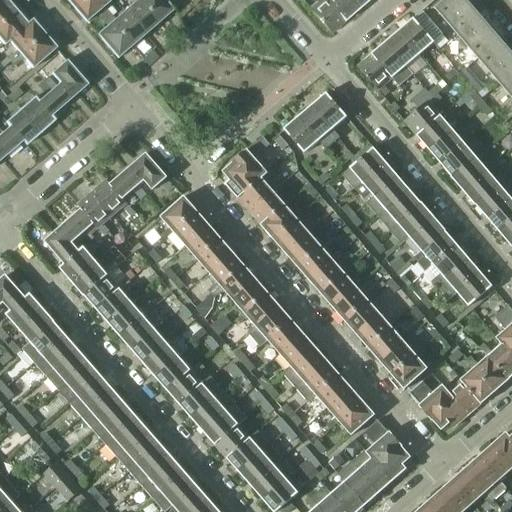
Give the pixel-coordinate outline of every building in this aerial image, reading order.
[(4,0),(0,0),(0,24),(15,12),(4,0)] [(63,0),(72,9),(82,0),(63,0)] [(82,0),(72,9),(84,23),(108,3),(105,0),(82,0)] [(130,0),(133,3),(123,12),(144,36),(158,24),(136,0),(130,0)] [(161,0),(136,0),(158,24),(171,12),(161,0)] [(343,23),(322,0),(309,11),(329,35),(343,23)] [(322,0),(343,23),(357,11),(346,0),(322,0)] [(369,0),(346,0),(357,11),(369,0)] [(480,16),(466,0),(444,0),(434,9),(457,36),(480,16)] [(106,11),(102,14),(130,48),(144,36),(123,12),(113,20),(106,11)] [(15,12),(0,24),(0,42),(3,46),(8,42),(7,41),(26,25),(15,12)] [(423,12),(413,20),(420,28),(429,20),(423,12)] [(130,48),(102,14),(98,18),(106,27),(96,36),(116,60),(130,48)] [(501,41),(480,16),(457,36),(478,61),(501,41)] [(413,20),(399,32),(419,55),(428,48),(436,57),(441,53),(433,44),(433,43),(413,20)] [(26,25),(7,41),(8,42),(16,52),(7,60),(10,64),(43,35),(31,21),(26,25)] [(399,32),(385,44),(405,67),(419,55),(399,32)] [(43,35),(10,64),(13,67),(22,59),(31,69),(55,49),(43,35)] [(511,75),(511,53),(501,41),(478,61),(500,86),(511,75)] [(372,56),(392,79),(399,87),(412,76),(405,67),(385,44),(372,56)] [(151,52),(141,60),(147,68),(157,59),(151,52)] [(50,75),(58,84),(71,98),(85,86),(58,54),(51,61),(57,68),(50,75)] [(392,79),(372,56),(358,68),(378,91),(379,90),(385,97),(390,93),(384,85),(392,79)] [(454,69),(444,77),(449,82),(458,74),(454,69)] [(467,70),(460,76),(468,85),(475,79),(467,70)] [(511,75),(500,86),(511,99),(511,75)] [(46,79),(42,83),(50,92),(54,88),(46,79)] [(42,83),(37,87),(45,96),(50,92),(42,83)] [(45,96),(37,103),(49,117),(71,98),(58,84),(54,88),(50,92),(45,96)] [(437,86),(428,94),(432,99),(437,95),(442,91),(437,86)] [(16,89),(7,97),(11,102),(21,94),(16,89)] [(419,102),(423,107),(428,103),(432,99),(428,94),(419,102)] [(470,99),(478,107),(483,103),(476,94),(470,99)] [(326,95),(312,107),(332,130),(346,118),(326,95)] [(428,103),(423,107),(404,123),(417,137),(440,117),(432,108),(441,100),(437,95),(432,99),(428,103)] [(33,98),(18,112),(38,135),(53,122),(49,117),(37,103),(33,98)] [(483,103),(478,107),(490,121),(495,117),(483,103)] [(312,107),(298,119),(318,142),(325,151),(339,138),(332,130),(312,107)] [(38,135),(18,112),(4,123),(9,128),(21,142),(25,146),(38,135)] [(440,117),(417,137),(428,151),(452,130),(440,117)] [(284,131),(304,154),(318,142),(298,119),(284,131)] [(1,134),(0,134),(0,159),(21,142),(9,128),(1,134)] [(452,130),(428,151),(440,165),(464,144),(452,130)] [(287,146),(279,137),(274,142),(282,151),(287,146)] [(255,158),(269,146),(263,139),(249,151),(255,158)] [(464,144),(440,165),(452,178),(485,150),(480,145),(471,153),(464,144)] [(358,154),(362,159),(371,151),(367,146),(358,154)] [(371,151),(362,159),(342,177),(354,191),(355,190),(385,164),(373,150),(371,151)] [(485,150),(452,178),(451,178),(463,192),(487,172),(479,163),(489,155),(485,150)] [(226,186),(238,200),(261,180),(267,174),(246,151),(232,163),(233,164),(223,173),(230,182),(226,186)] [(344,165),(353,157),(349,152),(340,160),(344,165)] [(132,167),(144,181),(152,191),(160,184),(168,193),(173,189),(165,180),(167,179),(146,155),(132,167)] [(385,164),(355,190),(366,204),(397,177),(385,164)] [(132,167),(110,186),(122,200),(133,191),(141,200),(146,196),(138,187),(144,181),(132,167)] [(270,172),(267,174),(261,180),(238,200),(250,214),(273,194),(264,183),(274,175),(270,172)] [(487,172),(463,192),(475,206),(476,206),(499,185),(507,178),(508,177),(504,172),(494,180),(487,172)] [(326,173),(317,181),(321,186),(330,178),(326,173)] [(397,177),(366,204),(365,205),(377,218),(409,191),(397,177)] [(499,185),(476,206),(487,219),(510,199),(511,197),(511,184),(507,178),(499,185)] [(134,214),(122,200),(110,186),(106,182),(92,193),(112,217),(123,208),(130,217),(134,214)] [(318,194),(310,185),(305,189),(313,199),(318,194)] [(333,200),(338,196),(330,187),(325,191),(333,200)] [(409,191),(377,218),(389,232),(420,204),(409,191)] [(112,217),(92,193),(78,206),(81,211),(98,229),(103,236),(108,232),(102,225),(112,217)] [(273,194),(250,214),(261,226),(284,206),(293,198),(290,194),(281,202),(273,194)] [(164,240),(173,232),(197,212),(184,198),(161,219),(170,228),(160,237),(164,240)] [(511,200),(510,199),(487,219),(499,233),(511,221),(511,200)] [(421,204),(420,204),(389,232),(401,246),(409,239),(433,218),(421,204)] [(341,210),(349,219),(354,215),(346,205),(341,210)] [(284,206),(261,226),(273,241),(297,220),(284,206)] [(81,211),(60,230),(72,244),(76,240),(87,231),(91,236),(98,229),(81,211)] [(197,212),(173,232),(185,247),(209,226),(197,212)] [(306,212),(297,220),(273,241),(285,254),(308,234),(300,224),(309,216),(306,212)] [(362,224),(354,215),(349,219),(357,228),(362,224)] [(433,218),(409,239),(421,252),(444,232),(445,232),(433,218)] [(511,221),(499,233),(510,246),(511,245),(511,221)] [(209,226),(185,247),(197,260),(220,239),(209,226)] [(45,242),(65,265),(79,252),(72,244),(60,230),(45,242)] [(87,231),(76,240),(80,244),(86,239),(90,242),(93,239),(91,236),(87,231)] [(444,232),(421,252),(414,258),(426,272),(433,266),(456,246),(444,232)] [(377,242),(370,233),(365,237),(372,246),(377,242)] [(317,243),(308,234),(285,254),(297,268),(329,239),(326,236),(317,243)] [(220,239),(197,260),(209,273),(232,253),(220,239)] [(329,239),(297,268),(308,281),(332,261),(324,251),(333,243),(329,239)] [(377,242),(372,246),(380,255),(385,251),(377,242)] [(84,248),(79,252),(65,265),(60,269),(72,283),(103,256),(97,249),(99,248),(95,243),(86,251),(84,248)] [(456,246),(433,266),(440,275),(431,283),(435,288),(436,287),(444,280),(468,260),(456,246)] [(148,255),(156,264),(161,260),(153,250),(148,255)] [(232,253),(209,273),(217,283),(208,291),(211,295),(244,266),(232,253)] [(103,256),(72,283),(84,297),(107,276),(117,268),(112,263),(110,265),(103,256)] [(391,268),(395,273),(404,265),(400,260),(391,268)] [(468,260),(444,280),(436,287),(448,301),(457,294),(480,274),(468,260)] [(341,271),(332,261),(308,281),(320,295),(353,266),(350,263),(341,271)] [(396,274),(400,278),(412,268),(408,263),(396,274)] [(244,266),(211,295),(214,298),(224,290),(232,301),(256,280),(244,266)] [(356,270),(353,266),(320,295),(332,308),(356,288),(347,278),(356,270)] [(119,290),(129,282),(134,277),(129,271),(123,275),(117,268),(107,276),(84,297),(96,310),(119,290)] [(177,278),(169,268),(164,273),(171,282),(177,278)] [(480,274),(457,294),(468,307),(492,287),(480,274)] [(5,277),(0,281),(0,299),(3,303),(11,312),(25,299),(5,277)] [(177,278),(171,282),(179,291),(184,287),(177,278)] [(256,280),(232,301),(244,314),(268,293),(256,280)] [(399,289),(391,280),(386,284),(394,294),(399,289)] [(132,304),(124,295),(133,287),(129,282),(119,290),(96,310),(108,324),(132,304)] [(382,283),(373,290),(377,294),(385,286),(382,283)] [(364,298),(356,288),(332,308),(344,322),(368,302),(377,294),(373,290),(364,298)] [(268,293),(244,314),(235,322),(238,326),(247,318),(256,327),(280,307),(268,293)] [(30,295),(25,299),(11,312),(6,316),(18,330),(42,309),(30,295)] [(420,301),(428,311),(433,306),(425,297),(420,301)] [(391,329),(380,315),(368,302),(344,322),(368,349),(391,329)] [(132,304),(108,324),(120,337),(152,309),(148,304),(139,312),(132,304)] [(507,307),(498,315),(494,318),(506,331),(496,339),(501,345),(511,357),(511,311),(508,306),(507,307)] [(191,316),(183,307),(178,311),(186,320),(191,316)] [(280,307),(256,327),(248,334),(260,348),(268,341),(291,321),(280,307)] [(415,308),(410,312),(419,322),(424,318),(415,308)] [(42,309),(18,330),(30,343),(54,323),(42,309)] [(152,309),(120,337),(132,351),(156,331),(148,322),(157,314),(152,309)] [(440,315),(435,319),(443,329),(448,324),(440,315)] [(291,321),(268,341),(280,355),(303,335),(291,321)] [(54,323),(30,343),(22,351),(34,364),(65,336),(54,323)] [(210,328),(218,337),(223,332),(215,323),(210,328)] [(438,335),(430,326),(425,330),(433,339),(438,335)] [(0,327),(0,337),(4,342),(9,337),(0,327)] [(403,342),(394,333),(391,329),(368,349),(380,363),(403,342)] [(156,331),(132,351),(144,364),(167,344),(156,331)] [(303,335),(280,355),(291,368),(315,348),(303,335)] [(65,336),(34,364),(46,377),(77,350),(65,336)] [(176,336),(167,344),(144,364),(155,378),(179,357),(171,349),(180,341),(176,336)] [(218,347),(210,338),(205,342),(213,352),(218,347)] [(8,346),(15,355),(20,351),(13,342),(8,346)] [(403,342),(380,363),(391,376),(415,356),(403,342)] [(479,349),(480,350),(487,358),(507,381),(511,376),(511,357),(501,345),(491,354),(483,345),(479,349)] [(315,348),(291,368),(283,375),(295,389),(327,361),(315,348)] [(424,348),(415,356),(391,376),(404,391),(427,370),(418,360),(427,352),(424,348)] [(77,350),(46,377),(58,391),(66,384),(89,364),(77,350)] [(507,381),(487,358),(480,350),(467,361),(474,369),(495,392),(507,381)] [(234,355),(242,364),(247,360),(239,351),(234,355)] [(457,351),(448,359),(453,364),(462,356),(457,351)] [(0,360),(0,362),(3,367),(12,359),(8,354),(0,360)] [(179,357),(155,378),(167,392),(191,371),(179,357)] [(255,369),(247,360),(242,364),(250,373),(255,369)] [(327,361),(295,389),(307,402),(315,395),(339,375),(327,361)] [(200,363),(191,371),(167,392),(179,405),(202,385),(195,376),(204,368),(200,363)] [(89,364),(66,384),(78,398),(101,378),(89,364)] [(234,366),(228,372),(236,380),(237,379),(242,375),(234,366)] [(495,392),(474,369),(461,381),(481,404),(495,392)] [(481,404),(461,381),(453,372),(449,375),(457,384),(447,393),(468,416),(481,404)] [(250,384),(242,375),(237,379),(245,388),(250,384)] [(339,375),(315,395),(327,410),(351,389),(339,375)] [(101,378),(78,398),(69,405),(81,418),(113,391),(101,378)] [(210,378),(202,385),(179,405),(191,419),(223,392),(210,378)] [(257,382),(265,391),(270,387),(262,378),(257,382)] [(468,416),(447,393),(442,387),(433,395),(422,382),(409,394),(420,407),(419,408),(431,422),(432,421),(441,431),(449,424),(453,428),(468,416)] [(278,396),(270,387),(265,391),(273,400),(278,396)] [(14,397),(6,388),(1,392),(9,401),(14,397)] [(351,389),(327,410),(335,419),(326,427),(330,431),(339,423),(362,402),(351,389)] [(113,391),(81,418),(93,432),(125,405),(113,391)] [(223,392),(191,419),(203,432),(234,405),(223,392)] [(253,397),(260,406),(265,402),(257,393),(253,397)] [(265,402),(260,406),(268,415),(273,411),(265,402)] [(362,402),(339,423),(351,437),(374,416),(362,402)] [(42,405),(30,415),(37,423),(49,413),(42,405)] [(125,405),(93,432),(105,446),(137,419),(125,405)] [(234,405),(203,432),(215,446),(238,425),(246,418),(234,405)] [(286,405),(281,409),(289,418),(294,414),(286,405)] [(17,410),(25,420),(30,415),(22,406),(17,410)] [(294,414),(289,418),(297,428),(302,423),(294,414)] [(6,420),(14,429),(19,425),(11,415),(6,420)] [(30,415),(25,420),(32,428),(37,424),(37,423),(30,415)] [(137,419),(105,446),(117,459),(149,432),(137,419)] [(276,424),(284,433),(289,429),(281,420),(276,424)] [(375,446),(366,453),(392,482),(406,470),(402,466),(410,458),(401,448),(402,447),(390,433),(389,434),(377,421),(364,433),(375,446)] [(27,433),(19,425),(14,429),(22,438),(27,433)] [(238,425),(215,446),(227,459),(250,439),(238,425)] [(289,429),(284,433),(292,442),(297,438),(289,429)] [(149,432),(117,459),(129,473),(160,445),(149,432)] [(258,432),(250,439),(227,459),(239,473),(270,446),(258,432)] [(53,442),(46,433),(40,438),(48,447),(53,442)] [(511,441),(509,438),(506,434),(492,446),(511,468),(511,441)] [(61,451),(53,442),(48,447),(56,456),(61,451)] [(318,442),(313,446),(321,455),(326,451),(318,442)] [(30,447),(38,456),(43,452),(35,443),(30,447)] [(160,445),(129,473),(141,486),(172,459),(160,445)] [(270,446),(239,473),(251,487),(282,459),(270,446)] [(511,468),(492,446),(479,458),(499,482),(509,473),(511,475),(511,468)] [(299,451),(308,461),(313,457),(304,447),(299,451)] [(392,482),(366,453),(364,451),(351,463),(378,494),(392,482)] [(43,452),(38,456),(45,465),(50,461),(43,452)] [(320,466),(313,457),(308,461),(315,470),(320,466)] [(337,457),(328,465),(333,471),(343,463),(337,457)] [(479,458),(465,470),(493,502),(506,490),(499,482),(479,458)] [(172,459),(141,486),(153,500),(184,473),(172,459)] [(282,459),(251,487),(262,500),(286,480),(294,473),(282,459)] [(65,465),(73,474),(78,470),(70,461),(65,465)] [(378,494),(351,463),(337,475),(344,483),(364,507),(378,494)] [(44,475),(56,488),(68,478),(56,464),(44,475)] [(325,469),(316,477),(320,482),(329,474),(325,469)] [(85,479),(78,470),(73,474),(80,483),(85,479)] [(493,503),(493,502),(465,470),(452,482),(472,505),(482,497),(490,506),(493,503)] [(184,473),(153,500),(163,511),(166,511),(173,506),(196,486),(184,473)] [(68,478),(56,488),(68,502),(80,491),(68,478)] [(286,480),(262,500),(272,511),(276,511),(280,509),(288,502),(298,494),(286,480)] [(7,482),(0,488),(0,511),(1,511),(12,503),(20,496),(7,482)] [(464,511),(472,505),(452,482),(438,494),(453,511),(464,511)] [(358,511),(364,507),(344,483),(331,495),(345,511),(358,511)] [(109,506),(106,502),(119,491),(114,485),(101,497),(96,501),(104,510),(109,506)] [(196,486),(173,506),(177,511),(193,511),(208,500),(196,486)] [(345,511),(331,495),(324,487),(310,499),(321,511),(345,511)] [(101,497),(93,488),(88,492),(96,501),(101,497)] [(453,511),(438,494),(424,506),(429,511),(453,511)] [(77,501),(85,510),(90,506),(82,497),(77,501)] [(321,511),(310,499),(309,498),(304,502),(312,511),(311,511),(321,511)] [(218,511),(208,500),(193,511),(218,511)] [(506,511),(511,507),(511,505),(509,501),(499,509),(501,511),(506,511)] [(288,502),(280,509),(282,511),(288,511),(294,508),(288,502)] [(12,503),(1,511),(28,511),(32,510),(26,503),(18,510),(12,503)]
